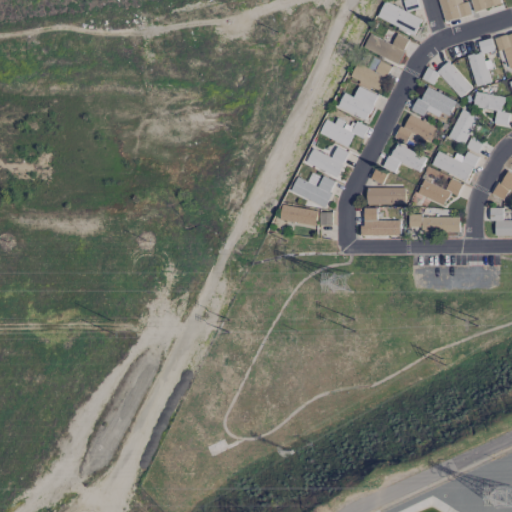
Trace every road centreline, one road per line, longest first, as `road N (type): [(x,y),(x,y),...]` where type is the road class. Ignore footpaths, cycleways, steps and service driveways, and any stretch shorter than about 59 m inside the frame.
road 1 (residential): [(442,39),(417,56),(349,190),(346,245),(473,246),(478,188),(511,140)]
road 2 (residential): [(349,511),(511,435)]
